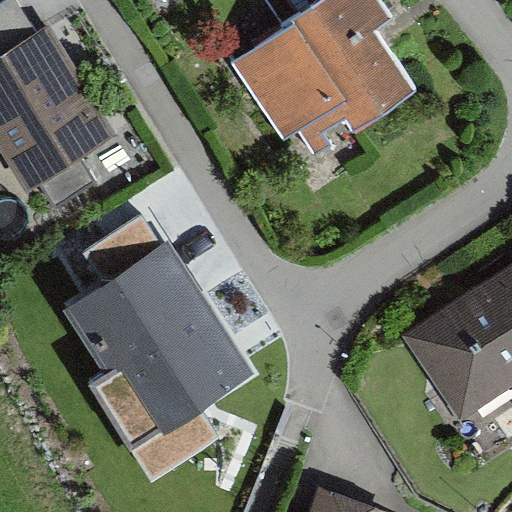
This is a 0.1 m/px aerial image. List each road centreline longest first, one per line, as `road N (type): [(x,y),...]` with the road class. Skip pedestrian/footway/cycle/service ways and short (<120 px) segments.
road 1 (residential): [(96,0),(293,319)]
road 2 (residential): [(511,179),(293,319)]
road 3 (residential): [(293,319),(371,487)]
